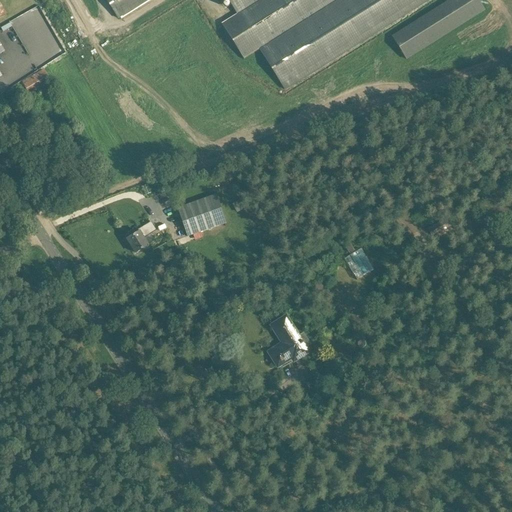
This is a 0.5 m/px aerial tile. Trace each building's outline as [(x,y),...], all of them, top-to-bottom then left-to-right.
[(105,0),(119,21),(151,0),(105,0)] [(228,0),(236,11),(222,21),(241,56),(259,47),(284,90),(427,0),(228,0)] [(485,10),(478,0),(449,0),(392,36),(406,59),(485,10)] [(23,83),(28,95),(51,84),(45,72),(23,83)] [(178,209),(190,242),(229,227),(217,195),(178,209)] [(127,239),(136,253),(148,245),(143,238),(154,231),(150,226),(140,232),(140,231),(127,239)] [(344,258),(359,283),(376,272),(361,248),(344,258)] [(286,316),(271,326),(283,344),(269,353),(276,363),(296,350),(300,357),(309,352),(306,347),(311,344),(303,333),(298,336),(286,317),(287,317),(286,316)]
